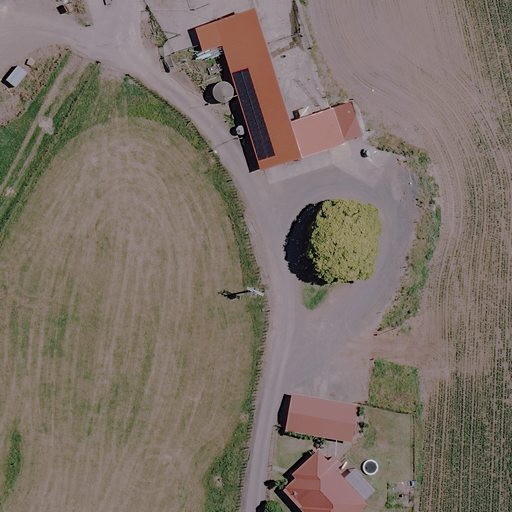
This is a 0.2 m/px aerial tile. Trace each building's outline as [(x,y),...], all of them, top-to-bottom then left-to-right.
[(437,95),(416,30),(397,20),(308,49),(328,110),(288,123),(251,11),(193,30),(200,53),(219,47),(259,171),(428,116),(437,95)] [(409,354),(392,353),(391,373),(408,374),(409,354)] [(352,436),(358,437),(361,415),(356,414),(357,406),(289,395),(284,432),(351,442),(352,436)] [(414,416),(401,415),(401,437),(414,437),(414,416)] [(357,511),(364,506),(315,454),(278,488),(300,511),(357,511)]
